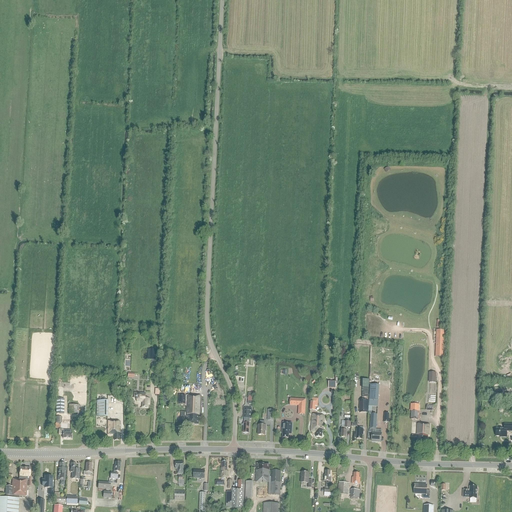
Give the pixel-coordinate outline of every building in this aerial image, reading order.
[(369,400),(378,400),(379,385),(370,385),(369,400)] [(135,393),(134,397),(137,398),(137,399),(137,402),(142,402),(142,407),(139,407),(148,408),(148,405),(149,405),(150,399),(144,398),(145,395),(145,394),(135,393)] [(201,396),(187,396),(186,412),(181,412),(181,417),(187,417),(186,420),(188,420),(187,425),(199,425),(199,418),(200,418),(201,396)] [(96,417),(108,417),(108,401),(105,401),(105,398),(99,398),(99,401),(97,401),(96,417)] [(360,400),(359,413),(368,413),(368,401),(360,400)] [(69,405),(69,414),(77,414),(78,405),(69,405)] [(411,407),(410,420),(418,420),(418,411),(418,407),(411,407)] [(247,433),(249,433),(249,418),(251,419),(251,409),(244,408),(244,418),(245,418),(245,423),(243,423),(243,424),(242,425),(243,426),(243,433),(244,433),(244,434),(246,434),(247,433)] [(324,416),(320,415),(312,414),(310,432),(316,432),(315,437),(321,438),(322,429),(323,429),(324,416)] [(114,440),(119,440),(119,436),(120,436),(120,421),(107,421),(107,435),(114,435),(114,440)] [(258,435),(265,435),(265,429),(266,429),(266,425),(264,425),(264,421),(260,421),(260,425),(258,425),(258,435)] [(283,434),(282,438),(288,438),(289,434),(291,434),(292,423),(282,423),(282,433),(283,434)] [(341,438),(346,438),(347,430),(346,430),(346,428),(350,428),(350,423),(345,423),(344,427),(342,427),(341,430),(341,438)] [(418,435),(417,441),(427,442),(428,435),(429,436),(430,425),(417,424),(417,435),(418,435)] [(502,437),(506,437),(506,431),(511,431),(511,424),(504,424),(504,429),(496,428),(495,436),(502,437)] [(381,430),(376,430),(369,429),(369,432),(372,433),(371,442),(381,443),(381,433),(381,430)] [(62,438),(71,439),(71,430),(59,430),(58,435),(62,435),(62,438)] [(110,479),(117,479),(118,473),(117,473),(117,471),(119,472),(120,463),(115,462),(115,466),(114,466),(113,471),(114,471),(114,473),(110,473),(110,479)] [(228,478),(228,471),(227,471),(227,462),(222,462),(222,468),(220,468),(220,478),(221,478),(221,481),(215,481),(215,485),(224,485),(224,478),(228,478)] [(58,480),(65,481),(66,469),(64,469),(65,464),(60,463),(59,468),(58,468),(58,480)] [(75,478),(75,479),(79,479),(79,469),(76,469),(76,464),(71,464),(70,472),(72,473),(72,477),(75,478)] [(280,483),(280,471),(271,471),(271,477),(270,477),(270,471),(269,471),(269,464),(257,464),(256,470),(255,482),(268,483),(268,494),(280,495),(280,483)] [(26,496),(27,480),(28,480),(28,486),(31,486),(31,477),(29,477),(30,474),(30,468),(21,468),(21,474),(21,476),(22,476),(22,479),(12,479),(12,487),(5,486),(5,495),(6,495),(6,498),(0,497),(0,511),(18,511),(19,498),(22,498),(22,496),(26,496)] [(193,478),(204,479),(204,471),(194,471),(193,478)] [(301,472),(300,483),(301,483),(301,484),(303,484),(304,483),(308,483),(308,488),(311,488),(312,480),(308,480),(309,473),(301,472)] [(351,484),(360,484),(360,477),(359,477),(359,473),(353,473),(353,477),(352,477),(351,484)] [(45,486),(44,488),(48,489),(48,495),(53,495),(53,488),(52,488),(52,477),(51,477),(51,476),(48,476),(48,477),(45,476),(45,480),(42,480),(42,486),(45,486)] [(231,492),(226,492),(226,508),(243,509),(245,481),(238,481),(238,489),(231,489),(231,492)] [(245,503),(252,503),(253,482),(246,481),(245,503)] [(337,498),(336,499),(336,504),(340,505),(341,499),(341,495),(348,495),(349,483),(339,482),(338,494),(337,494),(337,498)] [(422,499),(429,499),(430,491),(426,491),(427,486),(415,485),(414,494),(422,494),(422,499)] [(463,490),(463,498),(469,498),(469,499),(477,499),(477,492),(478,489),(477,489),(477,487),(469,487),(469,491),(467,491),(467,490),(463,490)] [(350,490),(350,498),(359,499),(359,490),(350,490)] [(174,500),(184,500),(185,492),(174,491),(174,500)] [(66,506),(77,506),(77,497),(67,496),(66,506)] [(55,504),(66,505),(66,497),(55,497),(55,504)] [(262,511),(279,511),(280,504),(263,503),(262,511)]
